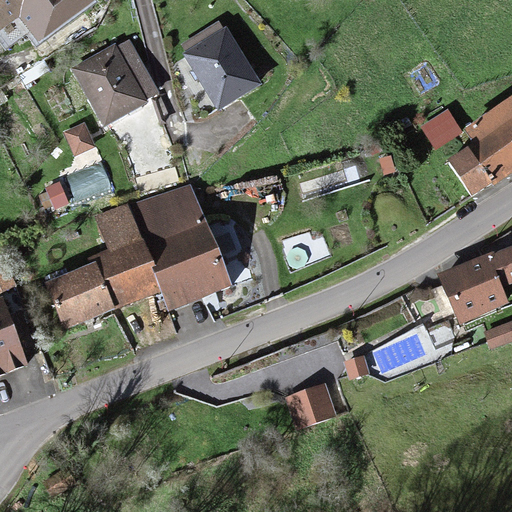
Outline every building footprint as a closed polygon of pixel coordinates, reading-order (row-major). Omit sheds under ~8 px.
[(0,0),(0,25),(24,10),(39,0),(51,0),(59,11),(75,0),(0,0)] [(39,0),(24,10),(34,25),(43,38),(98,1),(97,0),(75,0),(59,11),(51,0),(39,0)] [(24,10),(0,25),(0,32),(8,43),(34,25),(24,10)] [(188,55),(223,108),(260,85),(226,30),(188,55)] [(73,62),(106,115),(154,85),(121,32),(73,62)] [(448,158),(470,192),(511,164),(511,96),(469,124),(478,138),(448,158)] [(437,148),(460,131),(446,111),(423,128),(437,148)] [(68,126),(77,146),(94,137),(83,118),(68,126)] [(52,203),(55,210),(67,205),(59,185),(46,190),(48,194),(41,197),(45,206),(52,203)] [(193,192),(133,216),(142,238),(160,283),(168,304),(230,278),(193,192)] [(110,250),(142,238),(133,216),(127,202),(96,215),(110,250)] [(64,322),(160,283),(142,238),(110,250),(90,258),(92,261),(47,279),(64,322)] [(459,313),(460,317),(505,298),(499,282),(511,276),(511,244),(484,257),(443,274),(446,280),(459,313)] [(445,318),(459,313),(446,280),(432,286),(445,318)] [(15,304),(8,307),(2,292),(0,293),(0,367),(26,356),(16,330),(24,326),(15,304)] [(360,341),(408,320),(398,298),(351,320),(360,341)] [(511,322),(484,332),(489,346),(511,337),(511,322)] [(345,374),(366,371),(363,349),(341,352),(345,374)] [(322,376),(282,391),(296,427),(336,413),(322,376)] [(66,464),(40,473),(46,493),(73,484),(66,464)]
